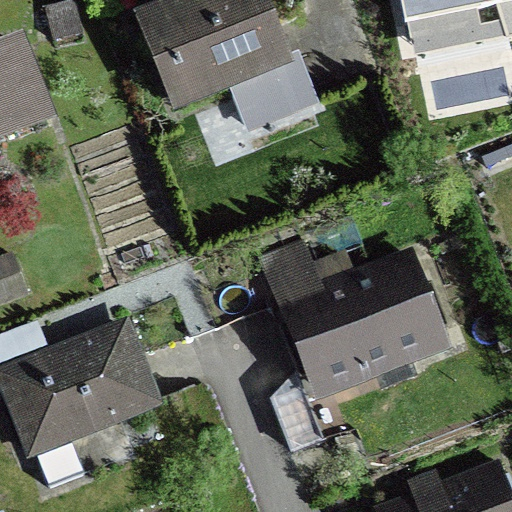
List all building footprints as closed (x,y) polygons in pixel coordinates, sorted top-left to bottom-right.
[(265,0),(174,0),(132,17),(174,121),(231,98),(247,137),(321,108),(299,53),(289,57),(265,0)] [(22,35),(0,43),(0,145),(56,124),(22,35)] [(511,158),(511,145),(482,157),(486,169),(511,158)] [(305,240),(259,257),(314,404),(452,352),(413,249),(353,271),(345,250),(314,262),(305,240)] [(0,309),(28,300),(12,254),(0,258),(0,309)] [(127,319),(0,368),(0,392),(27,461),(163,408),(127,319)] [(0,366),(47,348),(37,321),(0,335),(0,366)] [(372,510),(373,511),(511,511),(511,491),(499,459),(440,482),(436,472),(407,483),(411,495),(372,510)]
